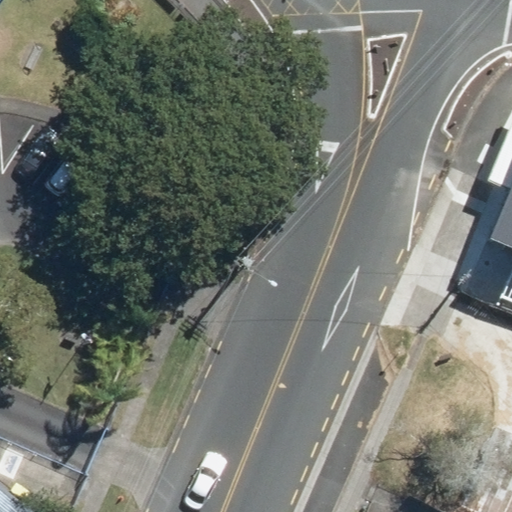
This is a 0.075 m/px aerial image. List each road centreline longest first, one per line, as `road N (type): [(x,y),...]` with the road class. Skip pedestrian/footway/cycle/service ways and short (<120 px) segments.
road 1 (tertiary): [(334,236),(224,511)]
road 2 (tertiary): [(419,0),(428,51),(392,168),(334,236)]
road 3 (tertiary): [(334,236),(334,32),(323,0)]
